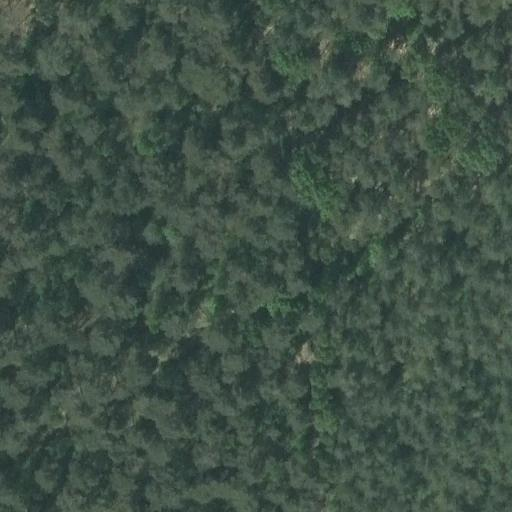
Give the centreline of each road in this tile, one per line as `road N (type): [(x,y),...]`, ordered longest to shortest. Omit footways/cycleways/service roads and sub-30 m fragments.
road 1 (track): [(249,0),(282,92),(303,260)]
road 2 (track): [(303,260),(313,511)]
